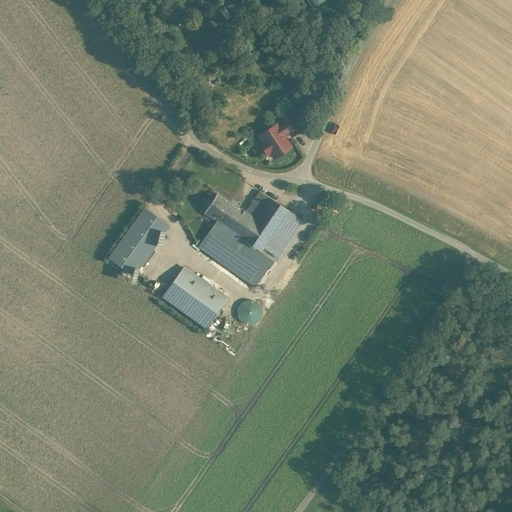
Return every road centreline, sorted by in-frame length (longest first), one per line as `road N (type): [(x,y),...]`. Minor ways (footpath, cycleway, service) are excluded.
road 1 (unclassified): [(301,511),(479,257)]
road 2 (unclassified): [(81,0),(214,155),(296,179)]
road 3 (unclassified): [(391,0),(352,57),(296,179)]
road 4 (unclassified): [(296,179),(374,204),(479,257)]
